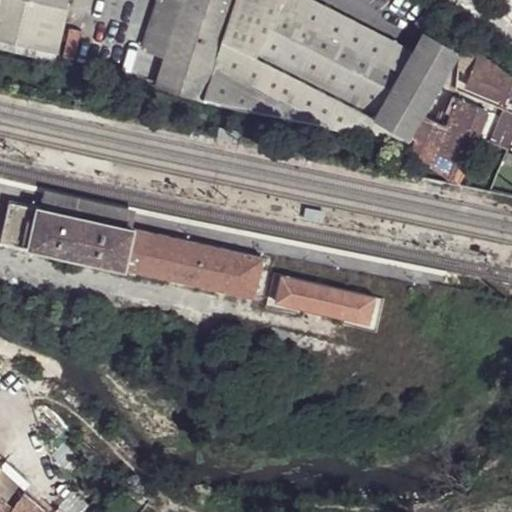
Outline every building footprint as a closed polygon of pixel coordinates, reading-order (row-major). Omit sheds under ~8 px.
[(0,0),(0,41),(40,51),(58,56),(60,55),(66,32),(72,9),(66,7),(36,0),(0,0)] [(143,52),(144,46),(155,0),(67,0),(66,7),(72,9),(66,32),(143,52)] [(182,0),(158,0),(144,46),(166,53),(182,0)] [(182,0),(166,53),(164,58),(157,83),(156,85),(203,99),(223,40),(235,0),(182,0)] [(277,8),(258,0),(235,0),(223,40),(376,118),(384,104),(395,84),(402,73),(277,8)] [(258,0),(277,8),(402,73),(413,52),(411,51),(314,0),(258,0)] [(143,52),(66,32),(60,55),(59,59),(157,83),(164,58),(143,52)] [(421,33),(413,52),(402,73),(395,84),(406,90),(394,111),(387,124),(411,135),(419,114),(437,122),(449,94),(458,99),(461,100),(469,86),(466,85),(476,61),(421,33)] [(376,118),(223,40),(203,99),(335,130),(365,136),(376,118)] [(58,56),(40,51),(37,60),(56,64),(58,56)] [(503,101),(511,79),(511,75),(480,51),(476,61),(466,85),(469,86),(503,101)] [(406,90),(395,84),(384,104),(394,111),(406,90)] [(458,99),(449,94),(437,122),(446,126),(458,99)] [(461,100),(458,99),(446,126),(431,162),(430,164),(457,183),(487,110),(461,100)] [(394,111),(384,104),(376,118),(387,124),(394,111)] [(410,154),(431,162),(446,126),(437,122),(419,114),(411,135),(418,139),(410,154)] [(376,118),(365,136),(405,163),(410,154),(418,139),(411,135),(387,124),(376,118)] [(215,144),(236,149),(240,132),(218,128),(215,144)] [(44,187),(40,206),(132,227),(136,209),(44,187)] [(10,198),(1,237),(30,244),(38,205),(10,198)] [(30,244),(126,266),(134,228),(132,227),(40,206),(38,205),(30,244)] [(302,223),(323,227),(327,211),(306,206),(302,223)] [(264,257),(134,228),(126,266),(255,296),(264,257)] [(367,321),(373,296),(279,274),(273,299),(367,321)] [(0,468),(0,495),(10,505),(24,488),(0,468)] [(21,511),(33,497),(24,488),(10,505),(18,511),(21,511)] [(0,511),(3,511),(10,505),(0,495),(0,511)] [(37,511),(43,505),(33,497),(21,511),(37,511)]
